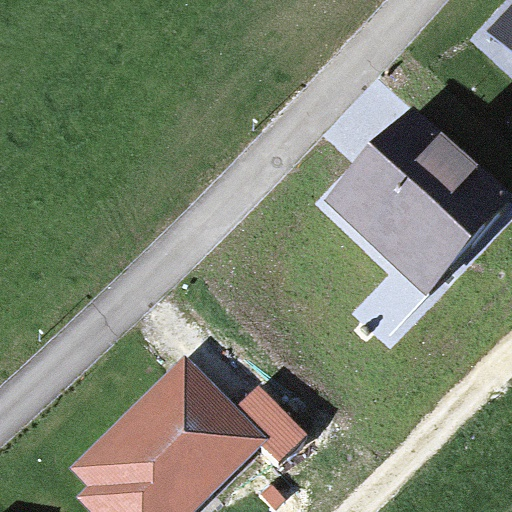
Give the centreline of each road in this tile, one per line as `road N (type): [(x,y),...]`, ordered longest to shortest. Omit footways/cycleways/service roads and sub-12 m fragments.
road 1 (residential): [(421,0),(204,231),(0,421)]
road 2 (track): [(511,365),(360,511)]
